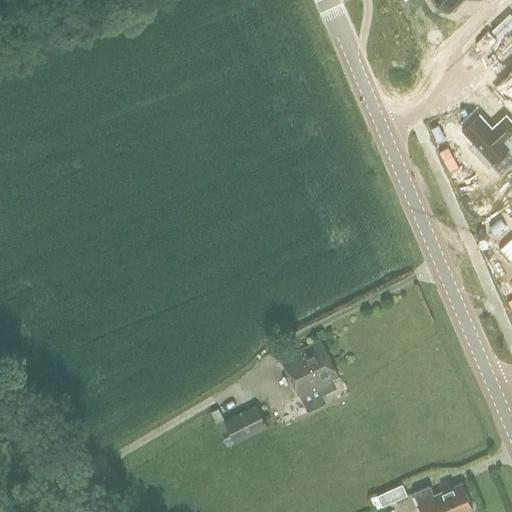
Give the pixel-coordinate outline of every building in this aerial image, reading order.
[(438,0),(449,11),(460,0),(438,0)] [(480,115),(462,131),(473,143),(470,146),(488,166),(490,164),(508,148),(511,152),(511,121),(510,119),(504,124),(501,120),(492,128),(480,115)] [(511,236),(499,248),(511,262),(511,236)] [(299,396),(338,376),(320,340),(281,359),(299,396)] [(256,404),(223,421),(234,442),(267,426),(256,404)] [(85,511),(103,511),(111,507),(96,480),(75,494),(85,511)] [(382,506),(407,494),(402,483),(377,495),(382,506)] [(460,511),(471,507),(461,484),(434,495),(429,485),(413,492),(421,511),(460,511)]
